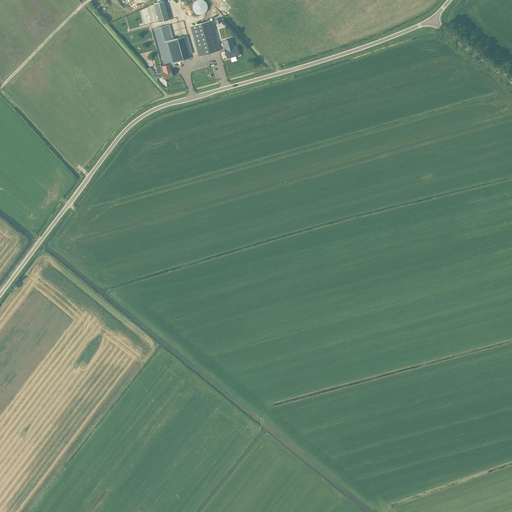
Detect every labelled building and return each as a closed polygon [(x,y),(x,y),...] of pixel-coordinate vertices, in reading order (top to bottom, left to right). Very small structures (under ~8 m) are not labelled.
[(163,1),(154,3),(159,23),(169,20),(163,1)] [(208,10),(208,8),(208,7),(208,6),(207,4),(206,3),(205,2),(204,1),(203,1),(201,1),(200,1),(198,1),(197,2),(196,3),(195,4),(194,5),(194,6),(194,8),(194,9),(194,11),(195,12),(195,13),(196,14),(198,15),(199,15),(201,16),(202,15),(203,15),(205,14),(206,14),(207,12),(208,11),(208,10)] [(216,23),(215,19),(190,26),(198,56),(221,50),(213,24),(216,23)] [(166,25),(155,28),(165,65),(161,66),(160,65),(155,66),(157,74),(162,72),(164,79),(173,76),(171,70),(169,65),(190,59),(186,42),(184,36),(175,39),(169,40),(169,37),(166,25)] [(231,39),(223,41),(226,50),(225,51),(227,59),(239,55),(237,46),(234,46),(231,39)]
